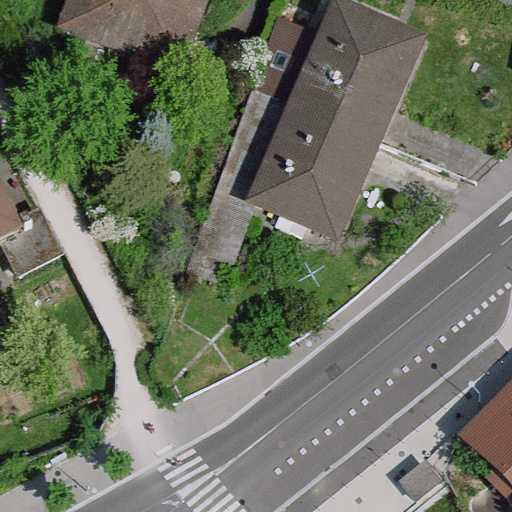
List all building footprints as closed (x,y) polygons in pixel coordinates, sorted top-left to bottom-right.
[(194,0),(75,0),(67,23),(173,61),(194,0)] [(338,8),(254,201),(335,236),(352,196),(401,83),(418,43),(338,8)] [(10,226),(0,205),(0,240),(19,278),(61,257),(39,212),(10,226)] [(511,394),(472,435),(511,473),(511,394)] [(427,464),(404,482),(417,499),(440,481),(427,464)]
